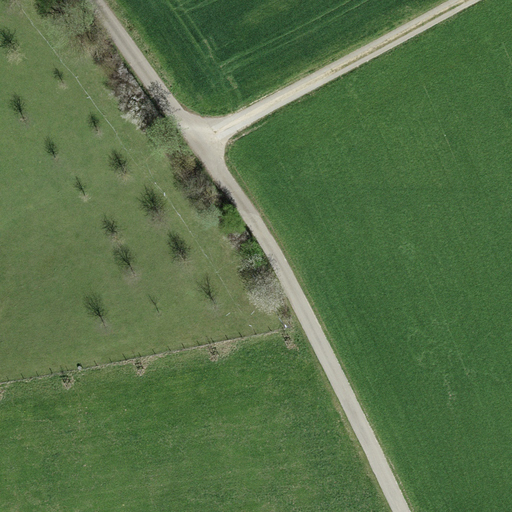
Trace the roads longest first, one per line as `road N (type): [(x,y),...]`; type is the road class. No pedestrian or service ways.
road 1 (track): [(94,0),(179,133),(273,246),(390,511)]
road 2 (motorway): [(511,416),(0,461)]
road 3 (motorway): [(21,511),(222,487),(511,469)]
road 4 (track): [(195,152),(475,0)]
